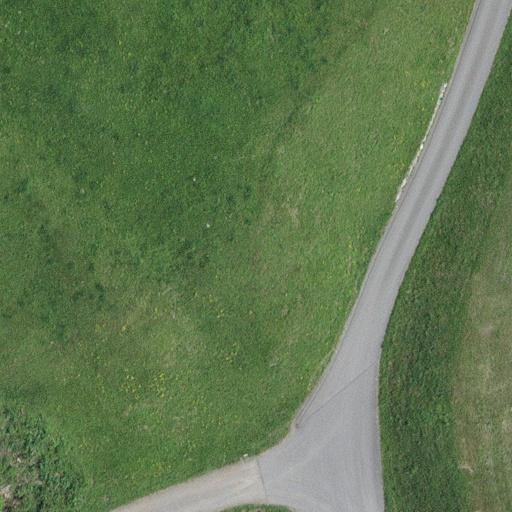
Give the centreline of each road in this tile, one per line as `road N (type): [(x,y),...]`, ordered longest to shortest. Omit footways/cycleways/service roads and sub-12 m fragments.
road 1 (track): [(342,473),(376,334),(511,12)]
road 2 (track): [(149,511),(170,499),(342,473)]
